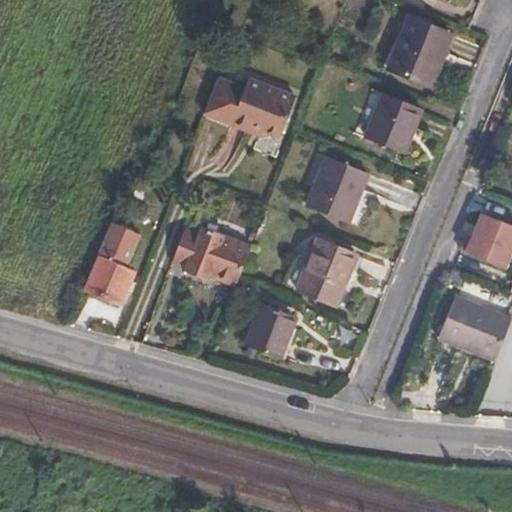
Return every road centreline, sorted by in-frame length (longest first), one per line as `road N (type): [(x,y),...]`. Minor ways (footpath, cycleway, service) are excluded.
road 1 (residential): [(503,15),(505,34),(347,427)]
road 2 (residential): [(347,427),(0,329)]
road 3 (residential): [(511,443),(347,427)]
